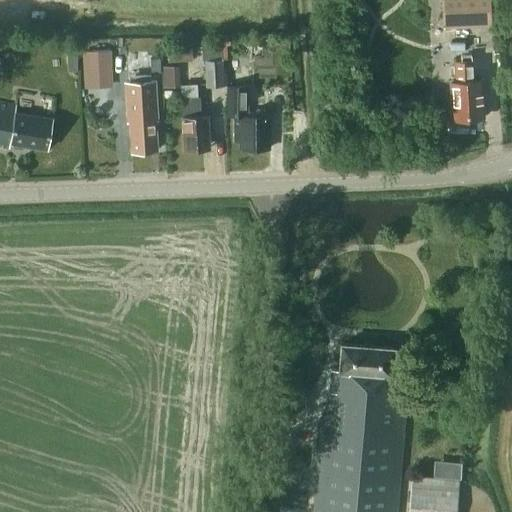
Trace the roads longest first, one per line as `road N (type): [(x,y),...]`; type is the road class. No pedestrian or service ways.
road 1 (tertiary): [(0,196),(441,178),(511,161)]
road 2 (track): [(301,0),(310,184)]
